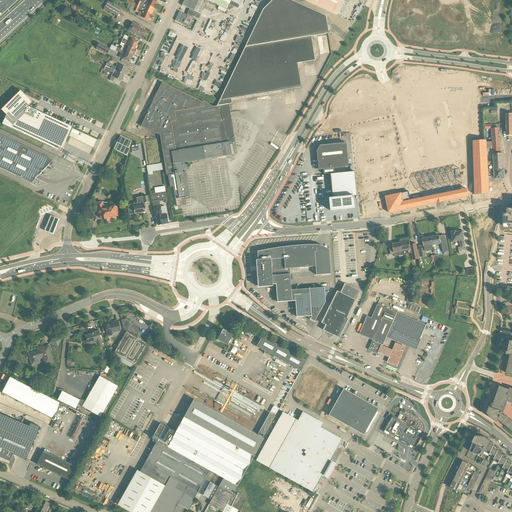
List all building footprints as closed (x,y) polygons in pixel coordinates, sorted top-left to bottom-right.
[(154,8),(138,1),(137,1),(136,4),(129,0),(126,0),(125,2),(129,4),(135,8),(151,15),(154,8)] [(138,0),(138,1),(154,8),(155,9),(157,5),(156,4),(157,2),(151,0),(138,0)] [(314,61),(314,59),(311,36),(328,33),(326,17),(288,0),(272,0),(262,10),(217,106),(213,107),(204,102),(203,103),(162,83),(141,126),(158,135),(160,134),(167,175),(168,175),(170,187),(173,187),(177,207),(186,205),(185,197),(189,196),(185,172),(183,173),(181,163),(232,155),(230,144),(231,144),(231,142),(235,141),(229,104),(232,104),(231,99),(301,87),(297,63),(314,61)] [(184,0),(182,5),(189,9),(200,14),(207,1),(226,10),(231,0),(184,0)] [(343,0),(304,0),(304,1),(336,16),(343,0)] [(118,17),(122,9),(108,1),(104,9),(118,17)] [(129,4),(127,7),(134,11),(139,13),(138,16),(143,18),(143,19),(143,18),(149,21),(149,19),(150,19),(152,15),(151,15),(135,8),(129,4)] [(179,12),(175,21),(183,24),(183,23),(188,25),(193,16),(197,18),(200,14),(189,9),(186,15),(179,12)] [(132,28),(130,32),(140,37),(144,30),(138,27),(138,26),(132,23),(130,27),(132,28)] [(125,45),(125,44),(135,49),(139,42),(128,37),(127,40),(123,38),(121,43),(125,45)] [(109,54),(111,50),(99,44),(97,48),(109,54)] [(125,44),(125,45),(124,47),(116,44),(115,47),(120,49),(119,49),(133,55),(134,56),(137,50),(135,49),(125,44)] [(133,55),(119,49),(120,49),(116,47),(115,50),(121,53),(119,58),(122,59),(129,62),(133,55)] [(107,64),(106,67),(124,75),(127,68),(120,65),(118,64),(117,64),(116,67),(107,64)] [(109,81),(119,85),(124,75),(106,67),(106,66),(104,71),(109,74),(110,71),(113,73),(109,81)] [(510,80),(473,80),(473,95),(510,95),(510,80)] [(33,102),(21,90),(1,110),(7,115),(2,124),(62,151),(74,126),(29,106),(33,102)] [(497,109),(484,110),(485,122),(498,121),(497,109)] [(412,191),(396,115),(352,124),(360,195),(375,192),(377,199),(388,196),(412,191)] [(499,128),(492,129),(492,130),(492,142),(493,154),(500,154),(500,140),(499,128)] [(53,160),(0,134),(0,168),(31,183),(35,179),(35,180),(53,160)] [(113,150),(128,157),(131,141),(120,136),(113,150)] [(486,141),(473,141),(476,184),(476,195),(489,193),(489,177),(488,170),(488,162),(487,155),(487,143),(486,141)] [(348,167),(346,143),(320,145),(316,151),(318,170),(323,169),(324,174),(334,173),(333,168),(348,167)] [(488,162),(488,170),(494,169),(504,169),(503,154),(500,154),(493,154),(487,155),(488,162)] [(161,164),(151,165),(146,166),(148,175),(153,174),(152,172),(162,171),(161,164)] [(494,169),(488,170),(489,177),(495,177),(495,179),(498,179),(499,180),(502,180),(503,179),(505,179),(504,169),(494,169)] [(354,171),(330,174),(333,197),(328,198),(330,210),(353,208),(352,196),(356,195),(354,171)] [(459,171),(418,179),(421,193),(462,185),(459,171)] [(161,210),(160,202),(164,201),(163,200),(167,199),(166,194),(166,192),(165,186),(154,188),(155,191),(151,191),(154,208),(155,217),(156,225),(158,225),(163,224),(168,223),(167,214),(166,215),(165,209),(161,210)] [(408,209),(468,197),(466,189),(454,192),(453,188),(423,194),(424,198),(406,201),(408,209)] [(408,209),(406,201),(414,200),(412,191),(388,196),(392,212),(408,209)] [(134,214),(146,212),(145,205),(144,205),(144,203),(148,202),(147,196),(138,198),(139,204),(134,205),(134,204),(129,205),(129,208),(128,208),(129,214),(134,213),(134,214)] [(106,218),(118,216),(116,206),(115,206),(115,205),(111,205),(110,201),(96,203),(99,216),(101,216),(101,219),(107,218),(106,218)] [(59,219),(50,216),(48,222),(45,229),(44,231),(49,233),(53,235),(55,231),(57,225),(59,219)] [(451,232),(453,242),(459,241),(461,247),(458,247),(459,254),(466,253),(464,240),(463,231),(459,232),(459,231),(456,231),(451,232)] [(439,236),(430,237),(432,245),(441,244),(440,240),(439,236)] [(424,247),(432,245),(430,237),(422,239),(424,247)] [(402,251),(411,249),(413,260),(419,259),(416,244),(410,245),(409,241),(401,243),(402,251)] [(403,256),(402,251),(401,243),(392,245),(393,248),(389,249),(390,255),(394,254),(395,257),(403,255),(403,256)] [(257,252),(258,260),(260,286),(272,285),(272,276),(290,274),(290,269),(316,267),(316,275),(331,274),(329,251),(317,252),(316,245),(283,248),(284,250),(257,252)] [(272,276),(272,285),(276,285),(278,303),(292,302),(291,290),(290,274),(272,276)] [(337,291),(336,292),(321,323),(325,325),(323,330),(337,336),(338,337),(347,318),(346,318),(355,300),(360,291),(344,284),(340,293),(337,291)] [(309,288),(309,289),(291,290),(292,302),(296,301),(297,317),(311,316),(312,316),(312,318),(316,320),(326,302),(325,288),(310,289),(310,288),(309,288)] [(457,302),(456,312),(458,312),(458,310),(463,310),(463,313),(470,314),(471,303),(457,302)] [(377,304),(377,306),(371,318),(367,316),(366,318),(359,334),(373,340),(368,350),(378,354),(382,346),(382,345),(383,345),(387,336),(416,349),(426,326),(426,325),(377,304)] [(409,304),(407,309),(418,314),(421,308),(409,304)] [(126,319),(121,321),(124,330),(126,332),(114,353),(115,354),(114,358),(133,369),(148,344),(137,338),(140,331),(137,330),(139,327),(126,319)] [(105,325),(107,334),(120,331),(118,321),(113,322),(113,323),(105,325)] [(232,335),(222,330),(217,340),(227,345),(232,335)] [(85,336),(86,340),(87,340),(89,344),(96,341),(98,348),(103,347),(101,340),(98,331),(92,333),(93,333),(93,334),(85,336)] [(262,336),(256,347),(265,352),(264,353),(273,358),(274,357),(300,371),(306,361),(262,336)] [(380,345),(377,352),(389,357),(387,363),(397,367),(405,347),(395,343),(392,350),(380,345)] [(41,350),(28,354),(31,363),(37,361),(37,360),(46,357),(46,360),(44,360),(45,365),(54,362),(49,346),(50,346),(44,348),(44,346),(40,348),(41,350)] [(94,387),(112,397),(117,387),(100,376),(94,387)] [(61,403),(10,377),(2,393),(53,419),(61,403)] [(503,415),(507,404),(508,401),(511,402),(511,388),(510,388),(509,390),(500,386),(492,408),(490,407),(488,413),(488,415),(490,416),(491,417),(492,419),(494,420),(495,421),(497,421),(498,422),(499,420),(511,430),(511,420),(508,416),(503,415)] [(88,397),(106,407),(112,397),(94,387),(88,397)] [(58,394),(60,395),(57,400),(75,409),(80,400),(65,392),(65,391),(59,389),(58,394)] [(343,389),(331,410),(328,415),(361,434),(363,435),(370,423),(378,409),(343,389)] [(88,397),(87,398),(82,407),(100,417),(106,407),(88,397)] [(237,486),(263,439),(193,400),(177,429),(175,432),(169,429),(165,427),(160,424),(152,438),(157,441),(154,446),(153,445),(151,448),(152,449),(140,472),(137,470),(118,505),(130,511),(180,511),(183,508),(187,510),(197,492),(209,471),(223,478),(218,487),(232,495),(234,491),(237,486)] [(101,424),(61,403),(53,419),(75,431),(61,459),(76,467),(77,467),(101,424)] [(283,412),(256,461),(313,492),(323,475),(327,477),(331,471),(335,464),(330,461),(342,439),(322,428),(324,424),(302,412),(298,420),(283,412)] [(258,434),(263,437),(275,416),(269,413),(258,434)] [(418,432),(405,424),(393,418),(390,421),(388,420),(383,429),(386,431),(385,432),(389,434),(389,433),(396,437),(396,438),(397,439),(399,439),(409,444),(409,445),(412,446),(415,448),(423,436),(418,433),(418,432)] [(3,450),(26,460),(34,442),(0,427),(0,456),(0,457),(3,450)] [(473,443),(474,444),(473,446),(472,445),(469,451),(479,456),(480,454),(483,455),(485,450),(489,442),(490,440),(487,439),(486,438),(484,437),(482,437),(481,437),(479,437),(477,437),(476,437),(473,443)] [(489,455),(494,446),(492,446),(493,445),(489,442),(485,450),(489,454),(489,455)] [(494,459),(498,450),(498,451),(497,450),(494,447),(494,446),(489,455),(490,455),(494,459)] [(498,464),(503,455),(501,455),(502,454),(498,451),(499,451),(498,450),(494,459),(498,463),(498,464)] [(43,451),(36,465),(69,480),(76,467),(61,459),(43,451)] [(503,468),(507,459),(507,460),(506,459),(503,455),(498,464),(499,464),(503,468)] [(119,458),(115,468),(121,470),(125,461),(119,458)] [(507,473),(511,464),(510,464),(510,463),(511,463),(507,460),(507,459),(503,468),(507,472),(507,473)] [(460,468),(467,471),(470,465),(463,461),(460,468)] [(464,478),(467,471),(460,468),(457,474),(464,478)] [(211,500),(218,487),(223,478),(209,471),(197,492),(211,500)] [(460,484),(464,478),(457,474),(453,481),(460,484)] [(457,491),(460,484),(453,481),(450,488),(457,491)] [(209,505),(222,511),(232,495),(218,487),(211,500),(209,505)] [(239,511),(240,511),(243,505),(241,504),(245,497),(234,491),(232,495),(222,511),(239,511)] [(42,501),(36,511),(45,511),(49,504),(42,501)]
